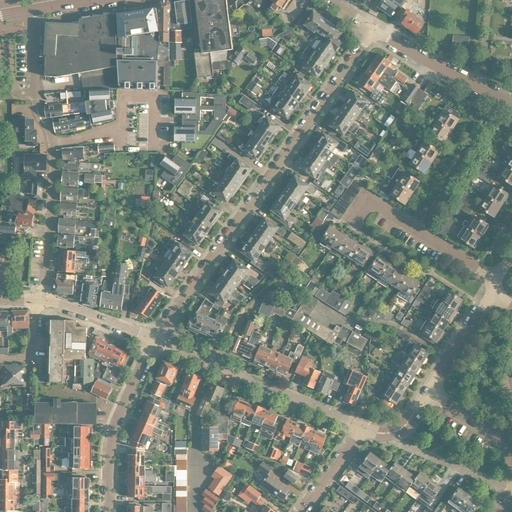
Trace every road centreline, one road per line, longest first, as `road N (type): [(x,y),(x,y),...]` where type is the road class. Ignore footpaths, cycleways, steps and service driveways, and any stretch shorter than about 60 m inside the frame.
road 1 (residential): [(373,32),(152,339)]
road 2 (residential): [(359,428),(152,339)]
road 3 (residential): [(500,283),(367,198),(349,223)]
road 4 (residential): [(52,143),(120,128),(121,97),(152,97),(151,148)]
road 5 (residential): [(106,511),(107,448),(152,339)]
road 6 (residential): [(52,143),(44,301)]
road 7 (residential): [(511,104),(373,32)]
road 8 (residential): [(34,10),(35,112),(52,143)]
